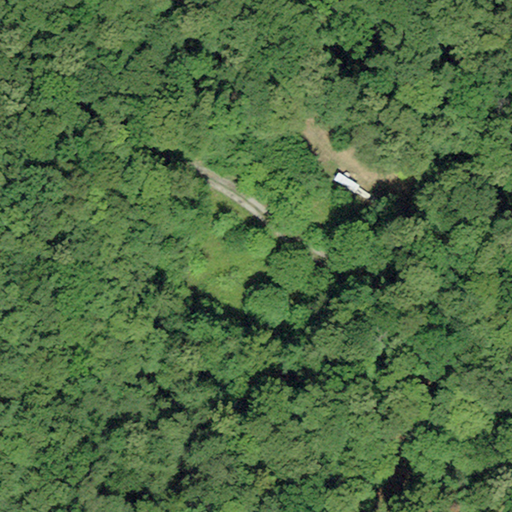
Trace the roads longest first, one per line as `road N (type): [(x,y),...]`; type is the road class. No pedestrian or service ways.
road 1 (track): [(511,335),(365,279),(158,148),(0,84)]
road 2 (track): [(511,365),(0,402)]
